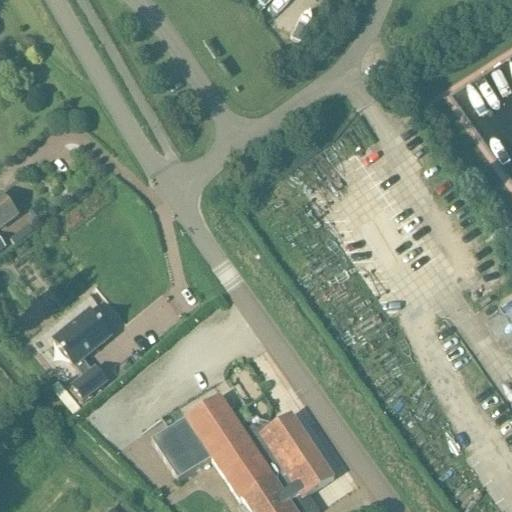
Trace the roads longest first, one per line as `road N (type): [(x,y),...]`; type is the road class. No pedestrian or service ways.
road 1 (tertiary): [(394,511),(176,192)]
road 2 (unknown): [(414,239),(402,282),(404,327),(511,506)]
road 3 (unclassified): [(176,192),(345,77),(368,45),(382,0)]
road 4 (tertiary): [(176,192),(58,0)]
road 5 (unknown): [(345,77),(376,129),(414,239)]
road 6 (unknown): [(414,239),(468,326),(511,370)]
